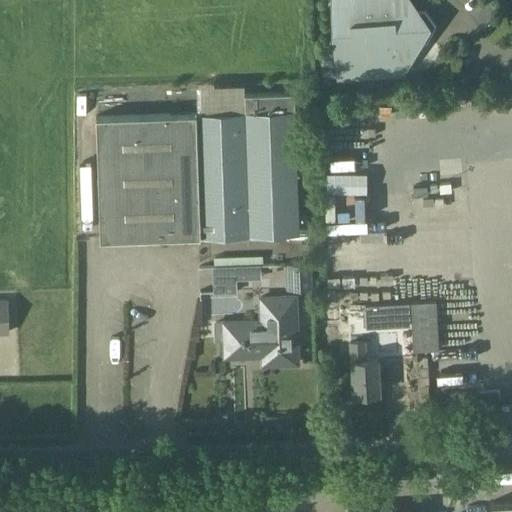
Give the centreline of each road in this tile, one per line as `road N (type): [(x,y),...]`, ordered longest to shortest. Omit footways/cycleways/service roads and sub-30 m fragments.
road 1 (unclassified): [(0,453),(511,450)]
road 2 (unknown): [(161,454),(183,285),(181,272),(140,252),(116,254),(92,296),(80,453)]
